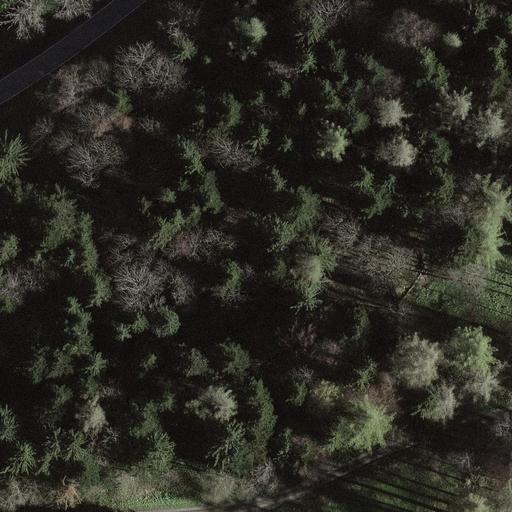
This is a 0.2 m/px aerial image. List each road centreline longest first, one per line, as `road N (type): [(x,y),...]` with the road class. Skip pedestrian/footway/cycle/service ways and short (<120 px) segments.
road 1 (track): [(511,407),(405,438),(259,501),(126,511)]
road 2 (tertiary): [(0,94),(129,0)]
